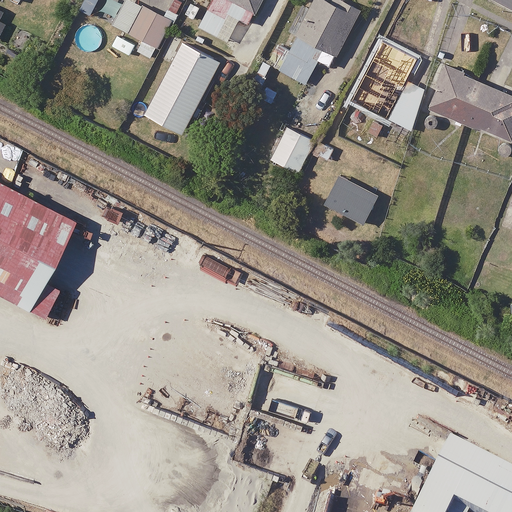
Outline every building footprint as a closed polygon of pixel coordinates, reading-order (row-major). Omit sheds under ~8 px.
[(126,0),(115,23),(143,39),(138,49),(153,57),(159,46),(172,21),(132,0),(126,0)] [(205,2),(200,0),(188,0),(183,15),(197,21),(205,2)] [(213,0),(202,27),(231,39),(240,19),(253,25),(264,0),(213,0)] [(361,10),(343,0),(309,0),(274,66),(308,83),(320,60),(332,66),(361,10)] [(352,101),(356,103),(369,109),(414,130),(427,88),(412,81),(423,57),(382,37),(352,101)] [(221,61),(182,41),(144,115),(183,135),(221,61)] [(511,92),(510,92),(446,68),(431,109),(511,139),(511,92)] [(276,101),(286,86),(272,78),(263,92),(276,101)] [(87,89),(80,105),(95,112),(102,96),(87,89)] [(267,118),(277,105),(263,95),(253,109),(267,118)] [(386,124),(371,116),(364,130),(379,138),(386,124)] [(316,141),(285,125),(269,157),(301,172),(316,141)] [(396,126),(388,140),(404,148),(411,134),(396,126)] [(326,204),(339,211),(332,225),(347,232),(354,218),(364,223),(378,196),(340,177),(326,204)] [(0,316),(43,233),(0,210),(0,316)] [(180,411),(170,433),(207,449),(217,427),(180,411)] [(506,511),(511,503),(425,460),(398,511),(506,511)]
